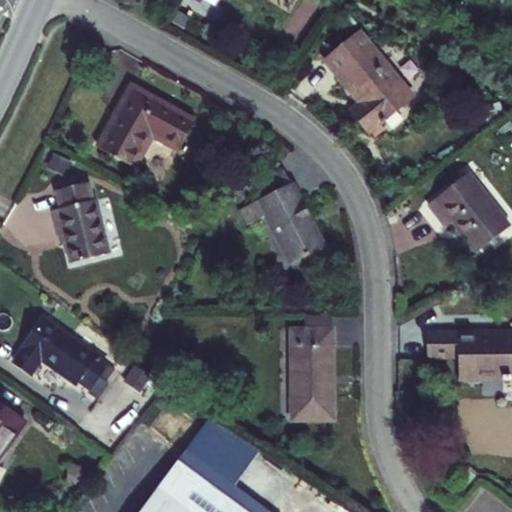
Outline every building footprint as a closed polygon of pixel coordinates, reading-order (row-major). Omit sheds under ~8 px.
[(360,35),(325,63),(359,104),(351,111),(368,133),(410,99),(360,35)] [(194,123),(130,87),(96,149),(133,170),(151,140),(178,153),(194,123)] [(249,186),(257,202),(290,186),(283,170),(249,186)] [(467,175),(428,206),(446,228),(454,223),(478,252),(509,228),(467,175)] [(65,245),(70,264),(107,256),(95,202),(91,203),(87,185),(58,191),(63,209),(51,212),(56,232),(62,230),(65,245)] [(289,265),(324,248),(292,185),(290,186),(257,202),(241,210),(249,225),(265,217),(289,265)] [(59,247),(65,245),(62,230),(56,232),(59,247)] [(77,383),(89,391),(90,392),(99,380),(108,367),(42,319),(12,362),(32,375),(41,362),(74,385),(77,383)] [(290,420),(331,420),(330,383),(327,383),(327,348),(330,348),(330,331),(290,332),(290,420)] [(511,380),(511,332),(426,333),(426,361),(458,361),(458,381),(511,380)] [(90,392),(89,391),(86,396),(96,403),(108,386),(99,380),(90,392)] [(0,452),(23,420),(0,403),(0,452)] [(113,439),(108,419),(90,424),(94,444),(113,439)] [(81,482),(80,466),(65,466),(65,482),(81,482)] [(138,511),(187,511),(156,489),(138,511)]
